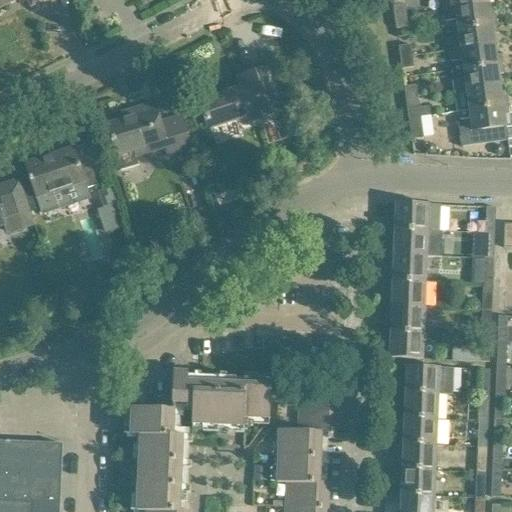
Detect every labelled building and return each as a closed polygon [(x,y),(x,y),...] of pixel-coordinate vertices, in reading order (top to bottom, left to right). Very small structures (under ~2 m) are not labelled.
[(0,0),(0,9),(17,0),(25,0),(30,9),(45,0),(0,0)] [(446,0),(441,1),(442,12),(488,5),(487,0),(446,0)] [(490,16),(488,5),(442,12),(444,23),(456,21),(457,30),(496,25),(495,15),(490,16)] [(404,6),(392,8),(393,18),(405,17),(404,6)] [(407,28),(405,17),(393,18),(395,30),(407,28)] [(498,34),(496,25),(457,30),(459,40),(446,42),(448,52),(494,46),(492,35),(498,34)] [(410,46),(398,48),(399,59),(411,57),(410,46)] [(495,57),(494,46),(448,52),(449,63),(462,61),(463,71),(502,65),(500,56),(495,57)] [(413,69),(411,57),(399,59),(401,70),(413,69)] [(503,75),(502,65),(463,71),(464,80),(452,82),(453,93),(500,86),(498,75),(503,75)] [(242,88),(199,102),(208,128),(251,114),(253,121),(284,111),(270,69),(239,79),(242,88)] [(501,97),(500,86),(453,93),(455,103),(467,102),(469,111),(507,106),(506,96),(501,97)] [(416,87),(403,88),(405,99),(417,98),(416,87)] [(419,110),(417,98),(405,99),(407,111),(419,110)] [(159,124),(154,105),(135,111),(137,117),(107,126),(116,156),(117,158),(121,172),(139,167),(134,150),(164,141),(169,156),(193,149),(183,117),(159,124)] [(509,115),(507,106),(469,111),(470,121),(458,123),(461,148),(505,142),(503,128),(506,128),(504,116),(509,115)] [(420,118),(408,120),(411,141),(423,139),(420,118)] [(98,186),(90,161),(80,165),(74,150),(26,165),(37,199),(39,206),(41,214),(90,198),(87,190),(98,186)] [(270,158),(265,169),(277,174),(282,163),(270,158)] [(0,227),(5,226),(7,233),(34,225),(20,181),(0,187),(0,227)] [(439,232),(440,206),(395,204),(395,220),(391,220),(390,230),(439,232)] [(487,208),(486,227),(495,228),(495,208),(487,208)] [(511,249),(511,224),(504,224),(503,249),(511,249)] [(439,232),(390,230),(390,231),(394,231),(393,256),(427,257),(428,232),(439,232)] [(486,240),(485,259),(493,260),(494,240),(486,240)] [(426,283),(427,257),(393,256),(392,282),(426,283)] [(485,259),(484,278),(493,279),(493,260),(485,259)] [(425,308),(426,283),(392,282),(391,307),(425,308)] [(484,291),(483,310),(491,311),(492,292),(484,291)] [(424,334),(425,308),(391,307),(391,322),(387,322),(386,333),(424,334)] [(483,310),(482,330),(490,330),(491,319),(491,311),(483,310)] [(498,325),(497,345),(506,345),(507,326),(498,325)] [(423,360),(424,334),(386,333),(386,343),(390,343),(390,359),(423,360)] [(481,342),(481,363),(489,363),(490,343),(481,342)] [(505,371),(506,345),(497,345),(496,371),(505,371)] [(406,367),(405,394),(438,395),(439,369),(406,367)] [(481,370),(480,390),(489,390),(490,371),(481,370)] [(188,382),(188,373),(174,372),(172,404),(187,405),(188,382)] [(272,376),(269,376),(245,376),(244,385),(242,418),(245,418),(270,419),(272,376)] [(496,377),(495,396),(504,397),(505,377),(496,377)] [(219,427),(221,384),(194,382),(192,426),(219,427)] [(242,418),(244,385),(221,384),(219,427),(244,428),(245,418),(242,418)] [(437,421),(438,395),(405,394),(404,419),(437,421)] [(480,396),(479,416),(488,416),(489,397),(480,396)] [(495,403),(494,422),(503,422),(504,403),(495,403)] [(322,435),(341,436),(342,408),(299,406),(298,432),(279,431),(277,483),(287,483),(320,485),(320,483),(322,435)] [(179,511),(182,436),(173,436),(174,411),(131,409),(130,436),(140,437),(137,511),(179,511)] [(437,446),(437,421),(404,419),(403,445),(437,446)] [(479,422),(478,441),(487,442),(488,422),(479,422)] [(494,428),(493,448),(502,448),(503,429),(494,428)] [(29,504),(32,444),(3,443),(0,503),(29,504)] [(59,511),(63,446),(32,444),(29,504),(29,511),(59,511)] [(436,472),(437,446),(403,445),(402,471),(436,472)] [(478,448),(477,467),(486,467),(487,448),(478,448)] [(493,454),(492,473),(501,473),(502,454),(493,454)] [(435,498),(436,472),(402,471),(401,496),(435,498)] [(477,473),(476,493),(485,493),(486,474),(477,473)] [(500,500),(501,473),(492,473),(491,499),(500,500)] [(328,510),(329,483),(320,483),(320,485),(287,483),(286,509),(328,510)] [(434,511),(435,498),(401,496),(400,511),(434,511)] [(476,499),(475,511),(484,511),(485,499),(476,499)] [(29,511),(29,504),(0,503),(0,502),(0,511),(29,511)]
